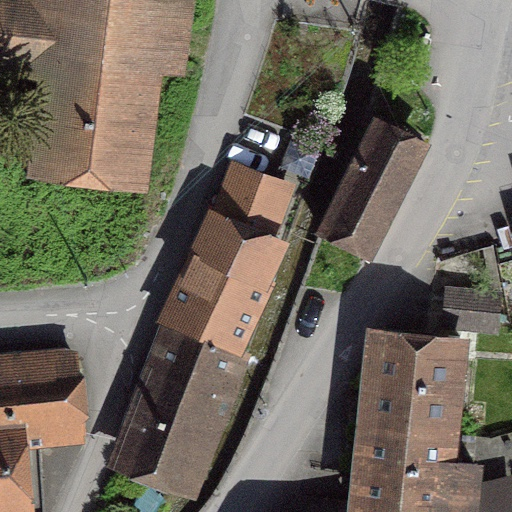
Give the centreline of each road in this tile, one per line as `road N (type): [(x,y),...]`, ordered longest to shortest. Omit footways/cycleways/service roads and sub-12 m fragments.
road 1 (unclassified): [(238,511),(438,176),(459,117),(475,0)]
road 2 (unclassified): [(240,0),(207,163),(141,306)]
road 3 (unclassified): [(141,306),(67,511)]
road 4 (residential): [(0,316),(141,306)]
